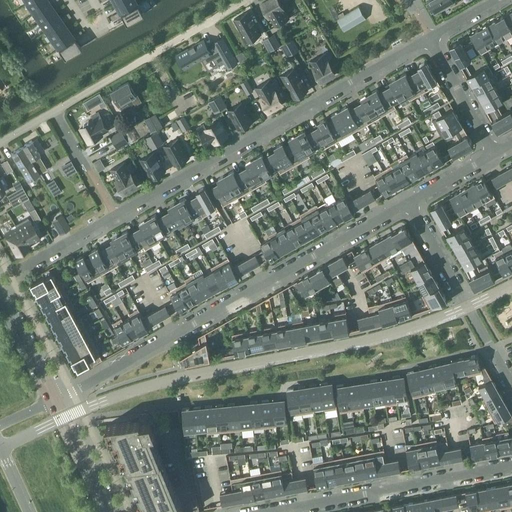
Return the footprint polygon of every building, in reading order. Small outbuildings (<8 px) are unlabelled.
[(32,0),(26,4),(33,14),(48,3),(47,1),(46,0),(32,0)] [(118,12),(119,14),(135,5),(132,0),(122,0),(114,5),(118,12)] [(277,0),(267,0),(262,3),(275,27),(289,19),(277,0)] [(427,0),(429,2),(427,2),(431,9),(433,9),(434,11),(440,8),(441,11),(449,6),(448,4),(454,0),(427,0)] [(33,14),(39,23),(55,12),(50,5),(48,3),(33,14)] [(119,14),(120,16),(125,24),(141,15),(135,5),(119,14)] [(337,19),(344,31),(365,18),(359,7),(337,19)] [(39,23),(45,32),(61,21),(59,19),(55,12),(39,23)] [(247,12),(234,19),(247,43),(260,35),(247,12)] [(504,15),(496,20),(507,40),(511,36),(511,28),(510,24),(504,15)] [(496,20),(487,25),(497,41),(505,37),(506,40),(507,40),(496,20)] [(45,32),(51,41),(67,30),(62,23),(61,21),(45,32)] [(483,27),(479,29),(490,49),(489,46),(497,41),(487,25),(486,25),(485,25),(483,26),(483,27)] [(479,29),(471,34),(482,54),(490,49),(479,29)] [(51,41),(57,50),(73,39),(72,37),(67,30),(51,41)] [(274,34),(268,37),(275,48),(280,45),(274,34)] [(449,46),(467,77),(471,75),(464,63),(471,59),(466,51),(476,45),(481,54),(482,54),(471,34),(449,46)] [(275,48),(268,37),(263,40),(269,52),(275,48)] [(186,51),(179,55),(182,61),(186,67),(201,58),(205,64),(213,60),(217,58),(220,55),(224,62),(223,62),(223,63),(224,62),(228,68),(229,68),(228,68),(236,63),(236,64),(237,63),(234,59),(228,48),(222,38),(222,39),(218,41),(214,43),(213,43),(214,44),(207,48),(203,41),(202,42),(194,46),(194,45),(193,45),(193,46),(189,48),(188,48),(189,49),(188,50),(186,51)] [(73,39),(57,50),(63,58),(80,49),(74,41),(73,39)] [(292,39),(287,42),(293,53),(298,50),(292,39)] [(293,53),(287,42),(281,45),(288,56),(293,53)] [(328,61),(331,59),(327,51),(310,61),(321,81),(335,74),(328,61)] [(420,71),(414,74),(424,93),(439,84),(426,61),(417,66),(420,71)] [(487,65),(483,68),(488,76),(492,74),(487,65)] [(294,67),(280,75),(283,79),(294,99),(307,91),(296,71),(294,67)] [(469,81),(472,86),(488,76),(483,68),(471,75),(467,77),(468,79),(467,79),(468,82),(469,81)] [(397,78),(410,101),(424,93),(414,74),(408,78),(405,73),(400,76),(401,77),(398,79),(397,78)] [(472,86),(476,94),(493,85),(488,76),(472,86)] [(391,87),(385,91),(395,109),(396,108),(394,105),(399,102),(400,102),(408,98),(409,101),(410,101),(397,78),(395,79),(391,81),(389,83),(391,87)] [(241,83),(247,94),(253,91),(246,80),(241,83)] [(271,83),(269,80),(255,87),(268,111),(282,103),(275,91),(278,89),(274,81),(271,83)] [(128,83),(112,92),(119,104),(123,112),(140,102),(136,94),(135,95),(128,83)] [(476,94),(481,103),(498,93),(493,85),(476,94)] [(372,93),(369,95),(381,117),(395,109),(385,91),(379,94),(376,90),(372,92),(372,93)] [(481,103),(486,111),(502,101),(498,93),(481,103)] [(99,94),(83,103),(88,110),(104,101),(99,94)] [(363,104),(357,107),(367,125),(381,117),(369,95),(365,97),(365,96),(360,99),(363,104)] [(220,96),(214,99),(220,110),(226,107),(220,96)] [(220,110),(214,99),(209,102),(215,113),(220,110)] [(502,101),(486,111),(497,132),(511,123),(511,112),(511,110),(502,115),(497,105),(503,102),(502,101)] [(228,110),(239,130),(252,123),(241,102),(228,110)] [(437,102),(430,106),(433,110),(440,106),(437,102)] [(341,110),(340,110),(352,133),(367,125),(357,107),(350,111),(348,106),(346,107),(345,107),(341,109),(341,110)] [(433,110),(430,106),(423,110),(426,114),(433,110)] [(453,109),(441,116),(436,118),(441,127),(458,118),(457,116),(458,116),(456,113),(456,114),(453,109)] [(326,118),(325,119),(338,141),(352,133),(340,110),(339,111),(340,112),(337,114),(336,113),(331,115),(334,120),(328,123),(326,118)] [(94,120),(81,128),(89,141),(109,130),(99,113),(92,117),(94,120)] [(162,126),(157,118),(155,114),(145,120),(152,132),(162,126)] [(177,120),(184,131),(189,128),(183,117),(177,120)] [(441,138),(446,136),(463,126),(458,118),(441,127),(437,130),(441,138)] [(320,128),(313,131),(324,149),(338,141),(325,119),(317,123),(320,128)] [(227,135),(219,121),(206,128),(204,125),(197,129),(207,146),(227,135)] [(122,129),(130,144),(136,140),(128,126),(122,129)] [(452,152),(447,155),(449,159),(474,145),(463,126),(446,136),(452,133),(457,141),(448,146),(452,152)] [(298,134),(296,135),(309,157),(310,157),(308,154),(316,150),(315,149),(321,146),(323,150),(324,149),(313,131),(307,135),(305,130),(302,131),(298,134)] [(110,138),(116,148),(128,142),(122,131),(110,138)] [(156,132),(151,135),(157,146),(163,143),(156,132)] [(157,146),(151,135),(145,138),(152,149),(157,146)] [(282,143),(295,166),(309,157),(296,135),(297,136),(293,138),(293,137),(288,140),(291,144),(285,147),(282,143)] [(164,146),(175,166),(189,158),(177,138),(164,146)] [(31,141),(22,147),(38,175),(46,170),(37,155),(39,154),(44,151),(37,140),(34,142),(32,143),(31,141)] [(424,147),(426,150),(435,145),(433,142),(424,147)] [(276,152),(270,156),(281,174),(295,166),(282,143),(274,148),(276,152)] [(435,145),(426,150),(436,167),(440,164),(440,165),(443,164),(442,163),(444,162),(442,158),(435,145)] [(38,175),(22,147),(10,153),(27,181),(38,175)] [(353,150),(345,154),(348,158),(356,154),(353,150)] [(417,153),(416,153),(427,172),(436,167),(426,150),(418,155),(417,153)] [(165,172),(153,152),(140,159),(151,179),(165,172)] [(336,152),(329,154),(333,164),(340,162),(336,152)] [(407,154),(406,154),(418,174),(425,170),(427,172),(416,153),(408,157),(407,154)] [(406,154),(398,159),(410,181),(411,181),(409,179),(418,174),(406,154)] [(257,159),(254,161),(266,182),(267,182),(265,178),(273,174),(272,174),(278,170),(280,174),(281,174),(270,156),(264,159),(262,155),(256,158),(257,159)] [(406,184),(410,181),(398,159),(397,159),(400,165),(393,169),(391,166),(402,186),(403,185),(404,186),(407,184),(406,184)] [(6,160),(0,163),(6,174),(12,170),(6,160)] [(94,161),(99,170),(105,166),(103,163),(99,165),(97,160),(94,161)] [(248,169),(242,172),(252,190),(266,182),(254,161),(249,163),(248,162),(245,164),(248,169)] [(76,171),(71,162),(61,167),(66,176),(76,171)] [(129,163),(126,165),(124,162),(110,169),(124,193),(137,185),(130,172),(133,170),(129,163)] [(511,165),(491,177),(497,186),(511,177),(511,165)] [(391,166),(383,171),(394,191),(402,186),(391,166)] [(225,175),(237,198),(252,190),(242,172),(236,175),(233,171),(228,173),(229,175),(225,177),(225,175)] [(374,176),(378,184),(384,193),(385,195),(394,191),(383,171),(374,176)] [(300,184),(311,179),(309,174),(298,179),(300,184)] [(237,198),(225,175),(223,176),(218,179),(216,180),(219,185),(213,188),(223,206),(237,198)] [(479,180),(475,183),(486,202),(495,197),(485,181),(483,178),(482,179),(481,178),(479,179),(479,180)] [(296,182),(288,187),(290,191),(298,186),(296,182)] [(475,183),(466,187),(476,204),(484,200),(486,203),(486,202),(475,183)] [(53,196),(60,192),(56,186),(50,190),(53,196)] [(22,187),(16,190),(19,196),(25,193),(22,187)] [(199,196),(193,200),(203,218),(218,209),(205,187),(196,191),(199,196)] [(466,187),(458,192),(469,212),(470,212),(468,208),(476,204),(466,187)] [(348,201),(353,211),(376,198),(371,189),(358,195),(353,198),(348,201)] [(6,196),(9,202),(19,196),(16,190),(6,196)] [(458,192),(450,197),(455,208),(461,217),(469,212),(458,192)] [(19,196),(23,202),(28,199),(25,193),(19,196)] [(326,203),(337,223),(346,218),(336,201),(332,194),(324,199),(326,203)] [(19,196),(9,202),(13,207),(23,202),(19,196)] [(345,196),(336,201),(346,218),(354,213),(353,211),(348,201),(345,196)] [(441,227),(445,225),(452,221),(447,212),(455,208),(450,197),(430,208),(441,227)] [(176,203),(187,223),(195,218),(195,217),(201,214),(203,218),(193,200),(187,203),(184,198),(179,201),(180,202),(177,204),(176,203)] [(267,198),(259,203),(262,207),(270,203),(267,198)] [(170,212),(164,216),(172,230),(178,227),(179,227),(187,223),(176,203),(174,204),(169,206),(170,207),(168,208),(170,212)] [(262,207),(259,203),(251,207),(253,212),(262,207)] [(316,205),(329,227),(330,226),(331,227),(333,226),(333,225),(337,223),(326,203),(318,207),(317,205),(316,205)] [(316,205),(308,210),(319,230),(327,225),(328,227),(329,227),(316,205)] [(40,219),(36,213),(34,209),(28,212),(34,223),(40,219)] [(308,210),(300,215),(312,237),(311,234),(319,230),(308,210)] [(70,229),(67,224),(62,215),(51,221),(59,235),(70,229)] [(151,219),(148,221),(160,242),(159,239),(166,234),(172,230),(164,216),(158,219),(155,215),(151,217),(151,219)] [(301,217),(293,222),(304,241),(312,237),(300,215),(299,215),(301,217)] [(29,221),(16,228),(26,246),(27,246),(39,239),(29,221)] [(142,229),(135,232),(146,250),(160,242),(148,221),(144,222),(144,221),(139,224),(142,229)] [(293,222),(284,226),(295,246),(304,241),(293,222)] [(462,226),(467,235),(471,233),(466,224),(462,226)] [(27,247),(27,246),(26,246),(16,228),(14,225),(11,227),(12,230),(4,235),(15,254),(27,247)] [(218,226),(210,230),(213,235),(221,230),(218,226)] [(276,231),(287,251),(286,248),(294,244),(295,246),(284,226),(284,227),(284,228),(277,232),(276,231)] [(392,233),(401,250),(414,243),(405,226),(402,227),(402,226),(399,228),(399,229),(392,233)] [(447,237),(446,238),(448,240),(449,240),(451,244),(467,235),(462,226),(450,233),(446,235),(447,237)] [(119,235),(118,236),(131,258),(132,258),(130,255),(138,250),(137,250),(143,247),(145,250),(146,250),(135,232),(129,236),(127,231),(122,234),(123,235),(119,237),(119,235)] [(276,231),(267,236),(279,256),(287,251),(276,231)] [(392,233),(379,240),(389,257),(387,254),(399,247),(401,250),(392,233)] [(451,244),(456,253),(472,243),(467,235),(451,244)] [(113,245),(107,248),(117,266),(131,258),(118,236),(117,236),(112,239),(110,240),(113,245)] [(263,249),(264,250),(269,258),(270,261),(272,260),(275,259),(274,258),(279,256),(267,236),(269,239),(261,244),(263,249)] [(379,240),(367,247),(376,264),(389,257),(379,240)] [(456,253),(460,261),(477,252),(472,243),(456,253)] [(98,247),(90,252),(102,274),(117,266),(107,248),(101,252),(98,247)] [(362,250),(354,255),(363,272),(376,264),(367,247),(365,248),(364,248),(361,249),(362,250)] [(493,254),(495,258),(504,254),(502,250),(493,254)] [(102,274),(90,252),(89,252),(92,257),(86,260),(84,255),(75,260),(88,283),(102,274)] [(460,261),(465,270),(482,260),(477,252),(460,261)] [(233,266),(238,276),(261,263),(256,254),(242,261),(233,266)] [(501,271),(503,275),(505,274),(506,275),(509,274),(508,273),(511,271),(511,269),(504,254),(495,258),(501,271)] [(343,255),(322,267),(334,287),(343,282),(338,272),(349,265),(343,255)] [(228,258),(219,263),(230,283),(239,278),(238,276),(233,266),(228,258)] [(482,260),(465,270),(475,289),(499,278),(497,273),(493,275),(489,268),(480,273),(476,264),(482,260)] [(411,269),(418,282),(432,274),(425,261),(415,267),(411,269)] [(411,269),(407,262),(399,266),(403,273),(411,269)] [(75,263),(68,267),(71,271),(78,267),(75,263)] [(155,267),(153,263),(145,268),(147,272),(155,267)] [(211,268),(222,288),(223,287),(224,288),(227,286),(226,285),(230,283),(219,263),(211,268)] [(159,269),(161,272),(165,278),(169,276),(166,269),(167,269),(165,265),(159,269)] [(317,269),(310,274),(318,288),(330,281),(334,287),(322,267),(321,268),(320,267),(317,269)] [(203,273),(214,292),(222,288),(211,268),(212,271),(205,275),(203,273)] [(36,292),(37,292),(59,280),(56,282),(49,269),(42,273),(43,276),(31,283),(35,289),(36,288),(37,291),(36,292)] [(74,276),(78,283),(82,280),(78,273),(74,276)] [(193,275),(204,295),(212,290),(213,293),(214,292),(203,273),(195,278),(193,275)] [(318,288),(310,274),(308,275),(308,274),(305,276),(297,281),(302,290),(305,295),(318,288)] [(422,296),(439,286),(432,274),(418,282),(425,294),(422,296)] [(132,275),(124,279),(127,284),(135,279),(132,275)] [(193,275),(185,280),(197,302),(196,299),(204,295),(193,275)] [(41,302),(42,302),(64,290),(59,280),(37,292),(40,299),(41,298),(42,301),(41,302)] [(82,280),(78,283),(82,290),(86,287),(82,280)] [(185,282),(177,287),(189,306),(197,302),(185,280),(184,280),(185,282)] [(294,283),(299,292),(302,290),(297,281),(294,283)] [(439,286),(422,296),(429,309),(447,301),(445,297),(446,297),(444,294),(443,294),(439,286)] [(169,292),(174,300),(179,309),(180,311),(182,310),(182,311),(185,310),(184,309),(189,306),(177,287),(169,292)] [(47,311),(69,299),(64,290),(42,302),(45,308),(46,308),(48,311),(47,311)] [(85,294),(89,301),(93,299),(89,292),(85,294)] [(337,292),(328,297),(331,301),(341,299),(337,292)] [(405,296),(392,300),(398,319),(400,318),(400,319),(403,318),(403,317),(412,315),(411,311),(407,299),(405,296)] [(415,300),(413,296),(407,299),(411,311),(415,309),(412,301),(415,300)] [(52,321),(75,309),(69,299),(47,311),(50,318),(51,317),(53,320),(52,321)] [(93,299),(89,301),(93,308),(97,306),(93,299)] [(153,312),(143,317),(148,327),(159,321),(168,315),(171,314),(179,309),(174,300),(173,301),(166,304),(165,305),(164,306),(163,306),(153,311),(153,312)] [(398,319),(392,300),(378,304),(383,324),(386,323),(389,322),(398,319)] [(383,324),(378,304),(368,307),(370,314),(357,317),(360,329),(383,324)] [(99,308),(94,311),(98,318),(103,315),(99,308)] [(57,330),(80,318),(79,318),(76,320),(72,311),(75,309),(52,321),(55,327),(56,327),(58,330),(57,330)] [(138,309),(129,314),(140,334),(149,329),(148,327),(143,317),(138,309)] [(331,315),(335,335),(337,334),(337,335),(340,334),(349,332),(346,312),(331,315)] [(301,313),(287,316),(289,324),(292,343),(307,340),(302,321),(301,313)] [(121,318),(121,319),(132,338),(140,334),(129,314),(131,317),(123,321),(121,318)] [(331,319),(318,322),(321,337),(335,335),(331,315),(331,319)] [(62,340),(85,328),(80,318),(57,330),(60,337),(61,336),(63,339),(62,340)] [(112,324),(123,343),(125,342),(126,343),(128,342),(128,341),(132,338),(121,319),(112,324)] [(101,322),(105,329),(110,327),(106,320),(101,322)] [(303,321),(302,321),(307,340),(321,337),(318,322),(304,324),(303,321)] [(292,343),(289,324),(274,326),(278,346),(280,345),(281,346),(284,345),(292,343)] [(274,326),(260,329),(264,348),(278,346),(274,326)] [(110,327),(105,329),(109,336),(114,334),(110,327)] [(67,349),(67,350),(90,337),(85,328),(62,340),(65,346),(66,346),(68,349),(67,349)] [(260,329),(246,332),(250,351),(264,348),(260,329)] [(234,347),(235,354),(238,353),(238,354),(242,354),(241,353),(250,351),(246,332),(232,335),(234,347)] [(200,345),(196,347),(196,346),(193,348),(181,356),(181,357),(179,358),(182,364),(185,363),(185,364),(210,359),(205,333),(198,337),(200,345)] [(118,336),(111,340),(114,344),(121,340),(118,336)] [(72,359),(95,347),(90,337),(67,350),(70,356),(71,355),(73,358),(72,359)] [(95,347),(72,359),(75,365),(77,365),(79,368),(90,362),(92,366),(102,360),(95,347)] [(220,350),(222,357),(235,354),(234,347),(220,350)] [(478,354),(464,358),(469,376),(482,373),(481,368),(478,354)] [(464,358),(451,361),(457,384),(455,375),(467,373),(468,376),(469,376),(464,358)] [(452,365),(441,367),(446,386),(457,384),(451,361),(452,365)] [(441,367),(430,370),(436,393),(436,392),(435,389),(446,386),(441,367)] [(424,395),(419,373),(414,374),(413,370),(407,371),(408,375),(413,398),(424,395)] [(430,370),(419,373),(424,395),(436,393),(430,370)] [(405,379),(393,381),(397,404),(397,400),(408,399),(405,379)] [(482,400),(499,391),(495,385),(496,384),(494,381),(493,382),(492,379),(485,383),(478,387),(485,398),(482,400)] [(370,381),(371,385),(374,404),(385,402),(385,406),(386,406),(382,383),(377,384),(377,380),(370,381)] [(393,381),(382,383),(386,406),(397,404),(393,381)] [(321,384),(321,388),(325,411),(337,409),(333,386),(328,387),(327,383),(320,384),(321,384)] [(309,386),(310,390),(314,412),(313,409),(324,407),(324,411),(325,411),(321,388),(316,388),(316,385),(309,386)] [(352,411),(348,388),(344,389),(343,385),(337,386),(337,390),(340,413),(352,411)] [(371,385),(360,386),(363,409),(364,409),(363,406),(374,404),(371,385)] [(298,388),(299,391),(302,414),(314,412),(310,390),(305,390),(305,386),(298,387),(298,388)] [(360,386),(348,388),(352,411),(363,409),(360,386)] [(302,414),(299,391),(294,392),(293,388),(287,389),(288,393),(287,393),(291,416),(302,414)] [(499,391),(482,400),(488,412),(505,402),(502,396),(500,393),(499,391)] [(262,405),(264,428),(276,427),(273,404),(269,404),(268,400),(262,401),(262,405)] [(251,406),(253,429),(264,428),(262,405),(257,405),(257,401),(250,402),(251,402),(251,406)] [(505,402),(488,412),(495,423),(499,422),(511,414),(505,402)] [(285,403),(273,404),(276,427),(276,423),(287,422),(285,403)] [(228,408),(230,431),(242,430),(239,407),(235,408),(234,404),(228,404),(228,405),(228,408)] [(230,431),(228,408),(223,409),(223,405),(216,405),(216,406),(217,409),(219,433),(230,431)] [(211,406),(205,407),(205,411),(208,434),(219,433),(217,409),(212,410),(211,406)] [(251,406),(239,407),(242,430),(253,429),(251,406)] [(194,412),(196,431),(207,430),(207,434),(208,434),(205,411),(201,411),(200,407),(194,408),(194,412)] [(184,432),(196,431),(194,412),(189,412),(189,408),(182,409),(183,413),(182,413),(184,432)] [(148,433),(151,433),(153,433),(156,432),(149,415),(148,413),(136,415),(136,416),(138,416),(138,420),(133,421),(133,420),(106,425),(146,511),(183,511),(181,506),(178,508),(148,433)] [(496,435),(483,438),(486,456),(493,455),(493,456),(497,455),(497,454),(499,454),(496,435)] [(496,435),(499,454),(511,451),(509,436),(497,439),(496,435)] [(486,456),(483,438),(482,438),(483,441),(470,444),(472,457),(473,459),(480,457),(480,458),(484,457),(486,456)] [(436,440),(426,442),(430,465),(440,463),(436,440)] [(436,440),(440,463),(451,461),(463,459),(461,447),(448,449),(447,441),(437,443),(436,440)] [(426,442),(416,444),(420,467),(421,467),(420,466),(425,465),(426,466),(430,465),(426,442)] [(420,467),(416,444),(415,444),(416,447),(406,449),(410,469),(420,467)] [(373,452),(363,454),(368,477),(378,475),(373,452)] [(374,452),(373,452),(378,475),(401,470),(398,459),(386,461),(384,453),(374,455),(374,452)] [(363,478),(368,477),(363,454),(353,456),(358,479),(358,478),(363,477),(363,478)] [(353,456),(343,457),(348,481),(358,479),(353,456)] [(343,457),(333,459),(338,483),(348,481),(343,457)] [(333,482),(333,483),(338,483),(333,459),(333,463),(324,465),(324,461),(323,461),(328,485),(328,484),(328,483),(333,482)] [(328,485),(323,461),(313,463),(317,487),(328,485)] [(281,469),(271,471),(275,495),(285,493),(281,469)] [(281,469),(285,493),(308,488),(306,476),(293,479),(292,471),(282,473),(281,469)] [(261,473),(265,497),(265,496),(265,495),(270,494),(270,495),(275,495),(271,471),(261,473)] [(261,473),(251,475),(255,498),(265,497),(261,473)] [(251,475),(241,477),(245,500),(251,499),(251,500),(254,499),(255,498),(251,475)] [(245,500),(241,477),(230,479),(232,491),(220,493),(222,505),(245,500)] [(506,484),(496,486),(500,509),(510,507),(506,484)] [(491,487),(486,488),(490,511),(491,511),(490,507),(499,506),(500,509),(496,486),(495,486),(496,487),(491,488),(491,487)] [(486,488),(476,490),(480,511),(484,511),(490,511),(486,488)] [(480,511),(476,490),(465,492),(469,511),(480,511)] [(456,493),(433,498),(436,511),(446,511),(446,508),(458,505),(456,493)] [(425,499),(423,500),(425,511),(436,511),(433,498),(427,499),(427,498),(425,499)] [(425,511),(423,500),(413,502),(415,511),(425,511)] [(408,503),(403,504),(404,511),(415,511),(413,502),(413,503),(408,504),(408,503)]
